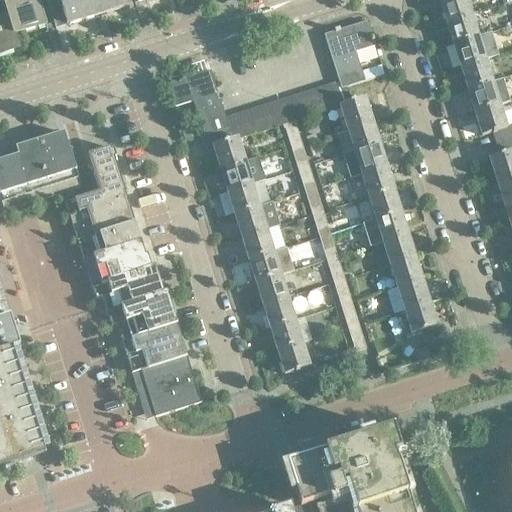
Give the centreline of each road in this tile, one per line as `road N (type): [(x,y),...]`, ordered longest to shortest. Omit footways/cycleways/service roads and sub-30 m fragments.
road 1 (residential): [(249,437),(126,54)]
road 2 (residential): [(498,361),(385,0)]
road 3 (residential): [(249,437),(498,361)]
road 4 (residential): [(0,511),(249,437)]
road 5 (residential): [(126,54),(304,0)]
road 6 (residential): [(0,96),(126,54)]
